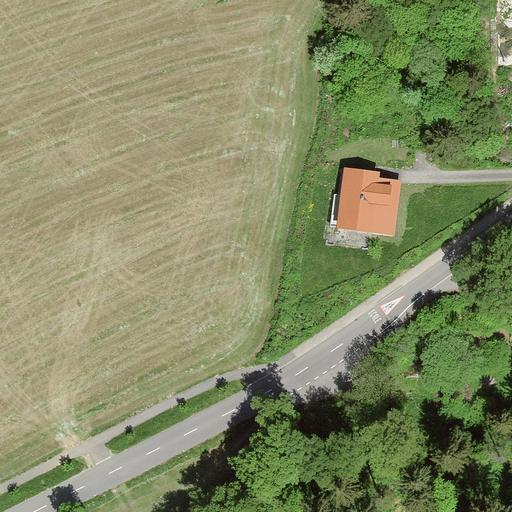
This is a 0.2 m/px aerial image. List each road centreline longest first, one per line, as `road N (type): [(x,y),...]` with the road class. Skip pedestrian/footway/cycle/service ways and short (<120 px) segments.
road 1 (tertiary): [(33,511),(295,374),(511,222)]
road 2 (track): [(392,175),(511,172)]
